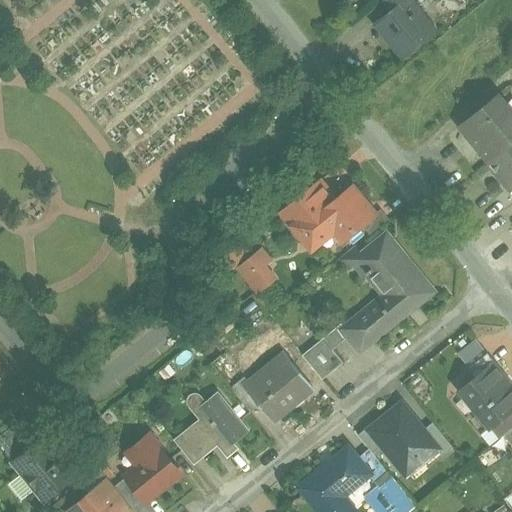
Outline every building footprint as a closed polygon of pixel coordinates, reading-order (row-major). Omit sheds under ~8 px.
[(406,0),(398,7),(379,22),(406,55),(437,31),(414,0),(406,0)] [(511,109),(500,94),(463,125),(491,160),(511,143),(511,109)] [(511,143),(491,160),(490,161),(500,173),(501,172),(511,185),(511,143)] [(322,182),(289,208),(299,221),(332,194),(322,182)] [(354,186),(336,200),(332,194),(299,221),(295,224),(298,228),(297,232),(301,236),(304,236),(307,240),(336,216),(340,222),(335,225),(346,239),(364,224),(377,215),(377,213),(354,186)] [(377,215),(364,224),(372,234),(391,219),(383,209),(377,213),(377,215)] [(390,294),(342,334),(346,340),(363,325),(374,338),(403,315),(404,314),(404,312),(404,310),(404,308),(403,306),(429,285),(397,246),(385,256),(376,245),(360,258),(370,270),(368,271),(370,273),(371,272),(390,294)] [(264,250),(239,269),(259,293),(272,283),(262,269),(273,260),(264,250)] [(326,337),(305,355),(325,379),(346,362),(326,337)] [(479,340),(461,355),(471,368),(489,353),(479,340)] [(253,382),(248,386),(263,405),(276,421),(316,387),(288,353),(253,382)] [(489,353),(471,368),(478,377),(497,362),(489,353)] [(478,377),(462,390),(492,427),(503,418),(511,410),(511,385),(506,378),(509,377),(497,362),(478,377)] [(247,376),(233,387),(254,412),(263,405),(248,386),(253,382),(247,376)] [(253,431),(221,392),(201,408),(210,421),(191,436),(205,452),(217,442),(230,458),(241,449),(237,444),(253,431)] [(425,430),(403,403),(376,425),(392,444),(387,448),(403,468),(418,456),(424,462),(439,449),(440,448),(425,430)] [(511,410),(503,418),(511,429),(511,410)] [(41,438),(24,417),(0,435),(0,441),(15,460),(41,438)] [(455,447),(435,422),(425,430),(440,448),(439,449),(444,456),(455,447)] [(376,425),(375,423),(360,435),(371,448),(377,456),(387,448),(392,444),(376,425)] [(191,436),(188,432),(177,440),(197,464),(208,456),(205,452),(191,436)] [(183,473),(152,435),(131,452),(142,466),(129,476),(149,500),(149,501),(183,473)] [(15,460),(14,461),(45,500),(74,476),(64,463),(67,461),(56,448),(53,450),(43,437),(41,438),(15,460)] [(377,456),(371,448),(370,449),(373,452),(362,461),(372,473),(372,474),(382,486),(381,486),(381,487),(394,476),(377,456)] [(327,468),(303,488),(322,511),(347,511),(339,501),(372,474),(372,473),(362,461),(354,451),(330,471),(327,468)] [(149,500),(129,476),(118,486),(129,500),(137,510),(149,500)] [(381,487),(369,497),(381,511),(410,511),(418,506),(394,476),(381,487)] [(118,486),(111,478),(96,490),(113,511),(129,500),(118,486)] [(113,511),(96,490),(70,511),(71,511),(113,511)]
